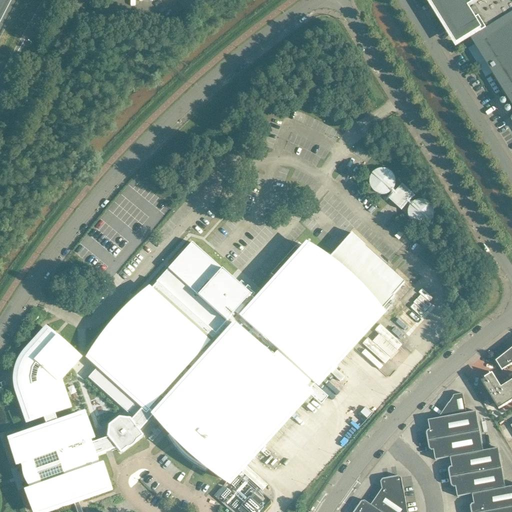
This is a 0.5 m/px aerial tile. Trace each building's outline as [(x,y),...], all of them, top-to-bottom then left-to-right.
[(187,0),(180,6),(190,19),(216,0),(187,0)] [(511,0),(437,0),(438,1),(449,18),(455,14),(511,105),(511,0)] [(405,172),(390,188),(403,200),(418,184),(405,172)] [(75,511),(81,511),(77,499),(106,489),(99,466),(97,466),(94,456),(116,449),(120,454),(123,453),(126,451),(129,449),(132,447),(134,444),(136,441),(143,436),(138,432),(153,415),(172,432),(168,436),(171,441),(174,445),(178,450),(182,454),(186,458),(191,461),(195,464),(200,467),(206,470),(209,465),(227,482),(307,393),(318,402),(320,405),(327,397),(324,395),(333,385),(326,379),(325,380),(322,377),(325,373),(338,384),(342,380),(329,369),(380,313),(367,302),(368,300),(380,310),(405,282),(352,234),(326,262),(365,297),(364,298),(306,246),(256,301),(191,243),(157,282),(156,283),(151,289),(150,289),(89,357),(99,366),(88,378),(133,418),(130,421),(129,419),(118,418),(108,426),(106,437),(107,438),(89,444),(88,440),(89,439),(81,416),(58,425),(54,413),(66,409),(56,379),(77,357),(47,330),(27,353),(22,358),(19,365),(17,371),(16,378),(17,386),(19,392),(29,422),(43,417),(47,428),(12,440),(20,463),(22,462),(24,468),(24,471),(25,474),(22,475),(23,479),(26,478),(28,481),(30,484),(32,489),(29,490),(36,511),(38,511),(72,501),(75,511)] [(295,246),(270,274),(275,278),(300,251),(295,246)] [(511,348),(496,361),(502,371),(511,364),(511,348)] [(485,379),(482,382),(499,410),(511,401),(511,383),(501,390),(489,372),(491,376),(486,380),(485,379)] [(454,395),(438,419),(467,414),(463,394),(454,395)] [(365,408),(361,413),(368,419),(373,414),(365,408)] [(467,414),(438,419),(428,421),(430,430),(428,430),(427,433),(428,441),(480,432),(476,412),(467,414)] [(484,451),(480,432),(428,441),(430,450),(432,451),(434,451),(436,460),(450,458),(484,451)] [(498,449),(484,451),(450,458),(452,467),(450,467),(449,470),(450,478),(502,468),(498,449)] [(506,488),(502,468),(450,478),(452,486),(454,488),(456,488),(458,497),(472,495),(506,488)] [(382,489),(371,505),(380,511),(407,511),(402,478),(399,476),(383,479),(381,482),(382,489)] [(511,486),(506,488),(472,495),(474,504),(472,504),(471,506),(471,511),(480,511),(511,506),(511,486)] [(253,494),(238,511),(239,511),(256,511),(264,504),(253,494)] [(380,511),(371,505),(365,501),(362,501),(358,507),(360,508),(357,511),(356,510),(354,511),(380,511)]
